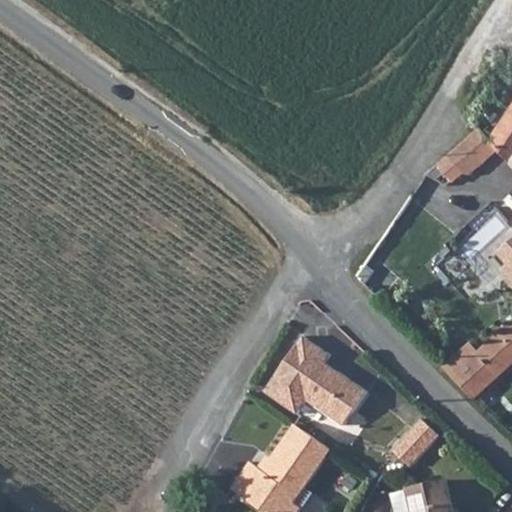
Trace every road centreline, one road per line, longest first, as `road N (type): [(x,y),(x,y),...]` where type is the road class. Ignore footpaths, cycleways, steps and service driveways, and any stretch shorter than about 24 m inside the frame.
road 1 (unclassified): [(0,9),(255,194),(313,258)]
road 2 (residential): [(313,258),(404,174),(511,5)]
road 3 (residential): [(158,511),(313,258)]
road 4 (unclassified): [(313,258),(511,461)]
